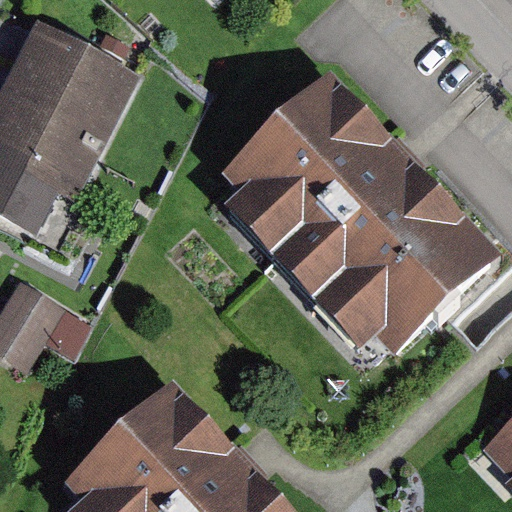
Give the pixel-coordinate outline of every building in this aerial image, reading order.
[(149,81),(34,19),(0,81),(0,214),(34,233),(55,193),(81,207),(149,81)] [(402,157),(331,85),(236,178),(251,194),(227,217),(368,360),(383,346),(403,366),(507,263),(402,157)] [(73,320),(29,291),(0,336),(0,360),(34,382),(73,320)] [(293,511),(174,390),(73,488),(87,502),(76,511),(293,511)] [(511,429),(492,448),(511,469),(511,487),(506,493),(511,498),(511,429)]
